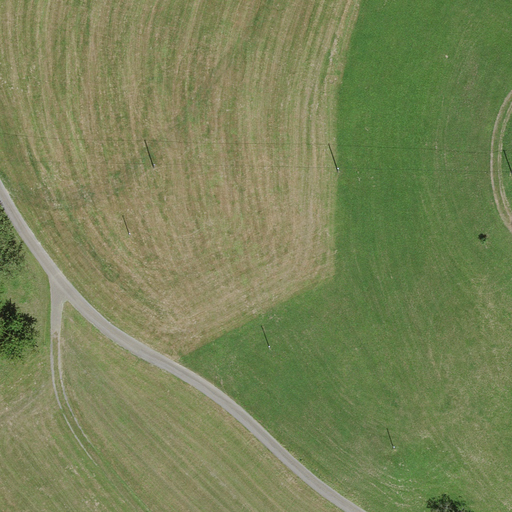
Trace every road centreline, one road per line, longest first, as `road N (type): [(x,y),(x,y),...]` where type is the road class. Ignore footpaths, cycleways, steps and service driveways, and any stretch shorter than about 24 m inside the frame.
road 1 (track): [(0,193),(51,284),(106,330),(212,391),(359,511)]
road 2 (track): [(511,225),(491,142),(511,91)]
